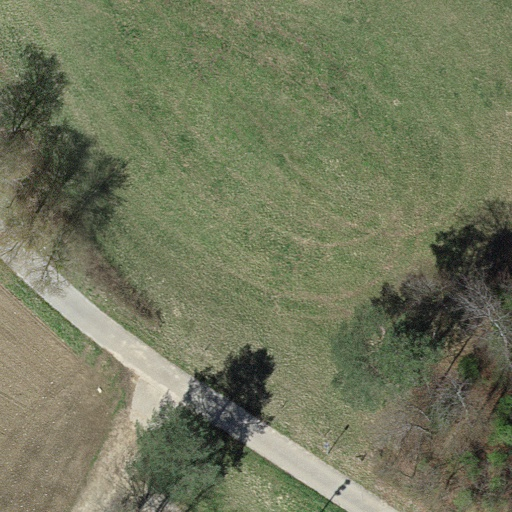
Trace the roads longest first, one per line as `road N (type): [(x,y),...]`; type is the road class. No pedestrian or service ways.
road 1 (unclassified): [(0,229),(168,382),(371,511)]
road 2 (track): [(81,511),(168,382)]
